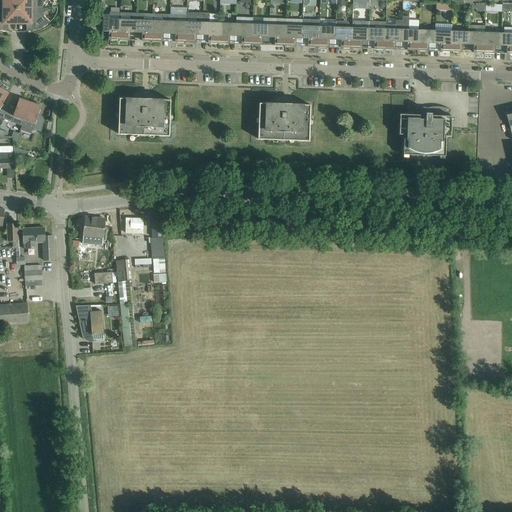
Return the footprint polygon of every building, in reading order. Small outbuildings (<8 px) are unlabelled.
[(17,8),(0,7),(0,29),(3,31),(10,32),(10,31),(8,31),(8,23),(17,23),(17,8)] [(43,15),(43,8),(17,8),(17,23),(26,23),(26,31),(24,31),(24,32),(31,31),(38,29),(45,25),(51,21),(50,21),(49,22),(43,15)] [(120,13),(120,19),(119,40),(130,40),(130,32),(136,33),(137,13),(120,13)] [(137,13),(136,33),(142,33),(141,41),(152,41),(153,14),(137,13)] [(186,15),(185,42),(196,43),(196,35),(202,35),(203,13),(196,13),(196,15),(186,15)] [(203,13),(202,35),(208,35),(208,43),(219,43),(219,22),(209,22),(210,13),(203,13)] [(119,40),(120,19),(110,18),(110,15),(103,14),(102,31),(109,32),(108,40),(119,40)] [(153,14),(152,41),(163,41),(163,34),(169,34),(170,14),(153,14)] [(186,15),(170,14),(169,34),(175,34),(175,42),(185,42),(186,15)] [(236,17),(236,23),(235,36),(241,36),(241,44),(252,45),(252,24),(253,18),(236,17)] [(263,24),(252,24),(252,45),(262,45),(263,37),(269,37),(269,18),(263,18),(263,24)] [(269,18),(269,37),(274,38),(274,45),(285,46),(286,19),(269,18)] [(286,19),(285,46),(296,46),(296,38),(302,39),(302,25),(302,19),(286,19)] [(395,29),(385,28),(384,49),(395,50),(395,42),(401,42),(402,20),(395,20),(395,29)] [(409,20),(402,20),(401,42),(407,42),(407,50),(418,51),(418,30),(409,29),(409,20)] [(219,22),(219,43),(229,44),(230,36),(235,36),(236,23),(219,22)] [(369,22),(369,28),(368,41),(374,41),(374,49),(384,49),(385,28),(385,22),(369,22)] [(319,26),(302,25),(302,39),(308,39),(307,47),(318,47),(319,26)] [(468,25),(468,31),(468,45),(473,45),(473,53),(484,53),(485,32),(485,26),(468,25)] [(319,26),(318,47),(329,47),(329,40),(335,40),(335,27),(319,26)] [(335,27),(335,40),(341,40),(341,48),(351,48),(352,27),(335,27)] [(369,28),(352,27),(351,48),(362,48),(362,41),(368,41),(369,28)] [(418,30),(418,51),(428,51),(429,43),(434,43),(435,30),(418,30)] [(435,30),(434,43),(440,44),(440,51),(451,52),(451,31),(435,30)] [(468,31),(451,31),(451,52),(461,52),(462,44),(468,45),(468,31)] [(485,32),(484,53),(495,53),(495,46),(501,46),(501,33),(485,32)] [(511,32),(501,33),(501,46),(507,46),(506,54),(511,53),(511,32)] [(0,88),(0,116),(3,119),(9,107),(2,104),(8,93),(7,92),(8,91),(1,87),(0,88)] [(9,107),(3,119),(11,122),(22,126),(24,120),(30,102),(29,102),(29,100),(22,97),(21,99),(19,98),(15,110),(9,107)] [(118,134),(132,134),(133,134),(133,131),(138,131),(138,135),(150,135),(150,132),(154,132),(154,135),(169,136),(171,100),(119,98),(119,113),(122,113),(122,118),(119,117),(118,134)] [(30,102),(24,120),(35,124),(33,130),(41,132),(44,120),(37,118),(41,106),(39,105),(40,104),(32,101),(32,103),(30,102)] [(258,139),(272,139),(273,139),(273,136),(278,136),(277,140),(289,140),(290,137),(294,137),(294,140),(309,141),(310,105),(259,103),(259,118),(262,118),(262,123),(258,122),(258,139)] [(445,152),(445,156),(446,139),(445,139),(445,136),(451,136),(452,116),(448,116),(448,113),(449,113),(451,109),(445,107),(438,106),(432,107),(426,108),(425,116),(420,116),(420,110),(417,112),(419,114),(400,114),(403,115),(403,119),(399,119),(399,134),(405,134),(404,137),(403,154),(404,154),(404,150),(409,150),(408,154),(423,155),(423,154),(425,154),(425,155),(440,155),(440,152),(445,152)] [(0,146),(0,168),(13,168),(12,159),(13,152),(13,146),(0,146)] [(85,217),(84,227),(83,240),(102,242),(105,219),(85,217)] [(126,218),(126,233),(142,233),(143,219),(126,218)] [(161,219),(152,220),(153,237),(162,236),(161,219)] [(19,248),(18,240),(18,223),(7,224),(7,241),(14,241),(14,248),(16,248),(19,248)] [(35,242),(43,242),(44,260),(54,260),(53,236),(45,236),(44,228),(22,229),(23,239),(24,243),(26,243),(26,249),(35,249),(35,242)] [(167,282),(164,237),(152,238),(154,283),(167,282)] [(16,248),(17,265),(25,264),(25,256),(20,256),(20,248),(19,248),(16,248)] [(117,260),(119,301),(132,300),(130,259),(117,260)] [(24,267),(26,286),(43,285),(41,266),(24,267)] [(112,271),(105,272),(94,273),(95,284),(105,283),(113,282),(112,271)] [(0,325),(18,324),(28,323),(27,303),(17,304),(0,305),(0,325)] [(76,306),(82,335),(82,336),(82,337),(83,337),(83,338),(84,338),(84,339),(85,339),(85,340),(86,340),(86,341),(87,341),(88,341),(88,342),(89,342),(90,342),(91,342),(97,342),(97,341),(93,341),(93,335),(103,335),(102,311),(91,312),(91,305),(76,306)] [(120,331),(119,319),(110,319),(111,331),(120,331)]
